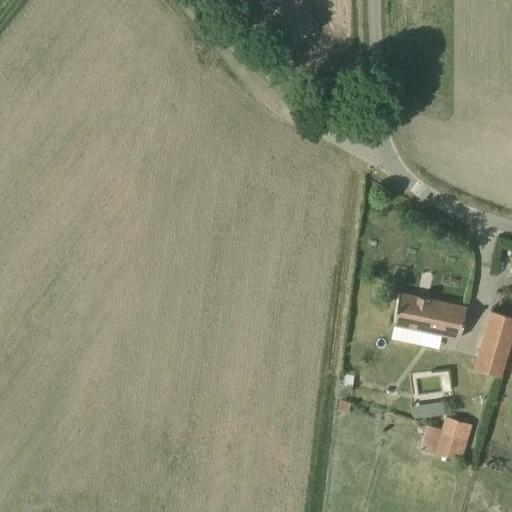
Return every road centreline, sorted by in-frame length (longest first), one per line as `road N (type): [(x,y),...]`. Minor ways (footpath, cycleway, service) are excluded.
road 1 (track): [(355,144),(314,511)]
road 2 (track): [(317,124),(279,100),(178,0)]
road 3 (unclassified): [(385,155),(373,0)]
road 4 (unclassified): [(511,229),(443,204),(385,155)]
